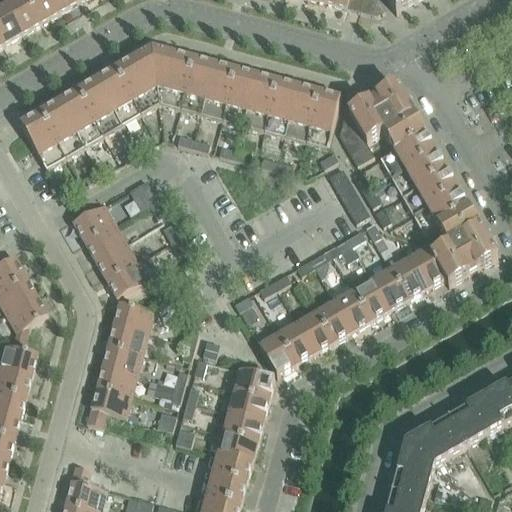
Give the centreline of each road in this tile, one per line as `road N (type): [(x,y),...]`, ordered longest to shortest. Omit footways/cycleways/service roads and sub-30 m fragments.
road 1 (residential): [(0,102),(167,12),(358,58),(412,48)]
road 2 (residential): [(35,511),(84,309),(0,163)]
road 3 (residential): [(267,502),(297,400),(511,275)]
road 4 (residential): [(367,511),(392,434),(511,362)]
road 5 (residential): [(511,220),(412,48)]
